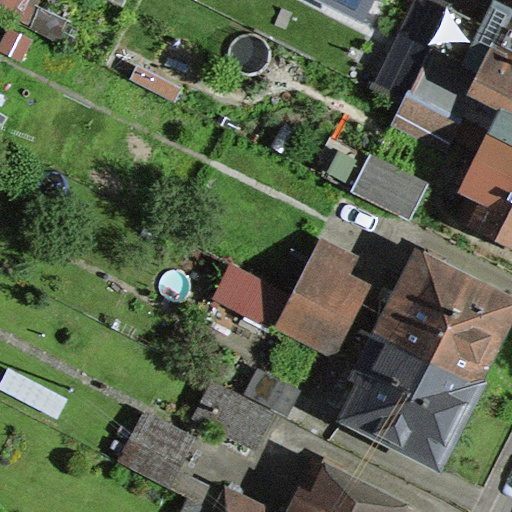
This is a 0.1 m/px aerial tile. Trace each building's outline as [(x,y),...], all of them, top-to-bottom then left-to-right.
[(335,0),(361,14),(368,0),(335,0)] [(424,65),(451,12),(453,8),(438,0),(394,0),(374,39),(403,55),(424,65)] [(511,9),(498,36),(470,88),(474,90),(461,116),(491,134),(511,144),(511,9)] [(470,88),(498,36),(451,12),(424,65),(411,91),(461,116),(474,90),(470,88)] [(407,98),(411,91),(424,65),(403,55),(386,88),(407,98)] [(461,116),(411,91),(407,98),(396,120),(446,146),(461,116)] [(511,144),(491,134),(464,187),(478,194),(465,221),(511,244),(511,144)] [(369,161),(354,193),(409,219),(424,187),(369,161)] [(297,291),(296,294),(327,311),(345,277),(355,259),(323,242),(311,264),(297,291)] [(291,254),(277,280),(297,291),(311,264),(291,254)] [(378,331),(475,381),(511,308),(511,302),(417,254),(378,331)] [(282,319),(296,294),(263,276),(249,301),(282,319)] [(327,311),(350,323),(367,289),(345,277),(327,311)] [(282,319),(280,322),(334,352),(350,323),(327,311),(296,294),(282,319)] [(479,383),(475,381),(378,331),(355,376),(366,381),(348,417),(439,463),(479,383)] [(214,380),(195,415),(253,445),(272,410),(214,380)] [(145,412),(132,438),(180,463),(194,437),(145,412)] [(180,463),(132,438),(119,462),(168,487),(180,463)] [(289,511),(412,511),(413,511),(315,462),(289,511)] [(265,511),(227,492),(218,511),(220,511),(265,511)]
